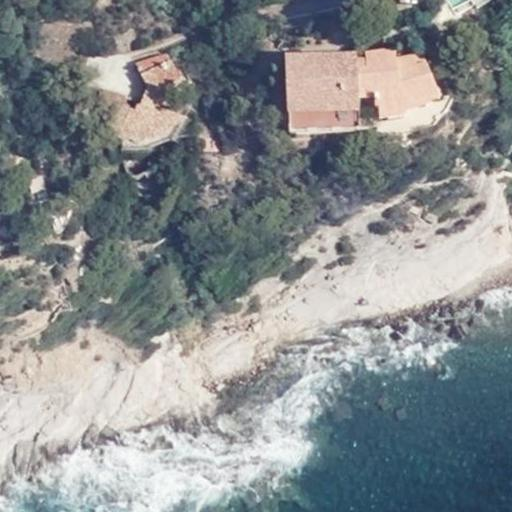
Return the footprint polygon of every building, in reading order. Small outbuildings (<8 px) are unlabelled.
[(364,72),(355,73),(357,103),(373,101),(374,111),(378,111),(379,123),(404,119),(404,115),(426,109),(425,107),(438,103),(426,69),(416,72),(412,62),(395,65),(393,54),(364,58),(364,72)] [(99,117),(118,144),(127,137),(151,136),(176,119),(154,110),(157,100),(181,88),(164,58),(133,66),(144,91),(136,112),(129,114),(124,109),(124,102),(99,93),(99,117)] [(355,73),(355,58),(317,60),(317,69),(306,69),(306,60),(285,61),(288,117),(358,114),(357,103),(355,73)] [(317,69),(317,60),(306,60),(306,69),(317,69)] [(422,60),(412,62),(416,72),(426,69),(422,60)] [(289,138),(359,135),(358,114),(288,117),(289,138)]
